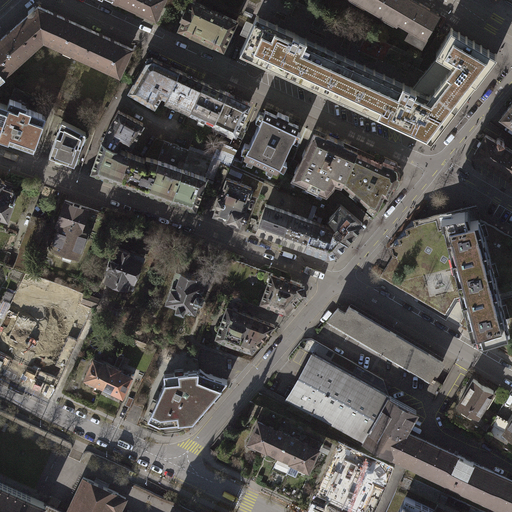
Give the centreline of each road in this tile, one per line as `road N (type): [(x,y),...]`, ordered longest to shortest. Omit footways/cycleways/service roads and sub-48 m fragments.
road 1 (residential): [(437,165),(70,0)]
road 2 (residential): [(0,157),(335,281)]
road 3 (residential): [(335,281),(177,465)]
road 4 (residential): [(335,281),(511,379)]
road 5 (residential): [(0,384),(177,465)]
road 6 (residential): [(437,165),(335,281)]
